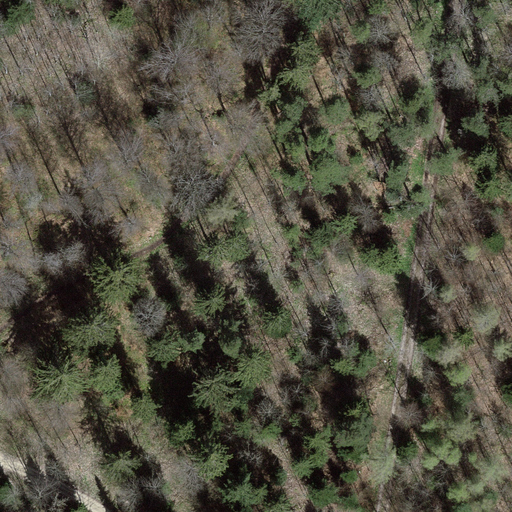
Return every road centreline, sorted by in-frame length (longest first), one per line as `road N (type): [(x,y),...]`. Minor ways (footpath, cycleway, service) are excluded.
road 1 (track): [(454,0),(378,511)]
road 2 (track): [(0,328),(132,262),(222,182),(312,0)]
